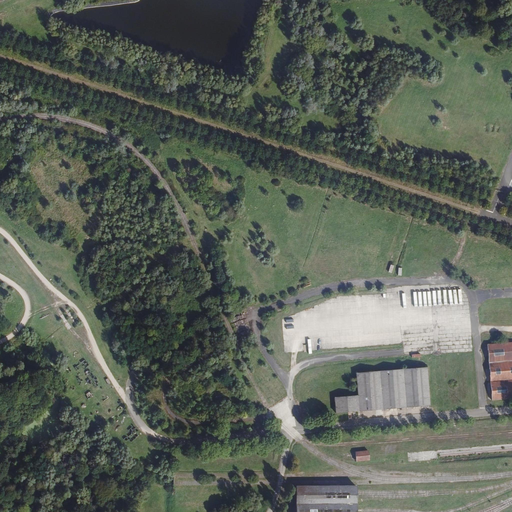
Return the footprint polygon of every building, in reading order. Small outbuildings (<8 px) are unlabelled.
[(511,342),(486,345),(491,401),(511,399),(511,342)] [(428,405),(425,367),(422,367),(421,362),(414,362),(414,368),(354,373),(356,396),(332,398),(334,413),(428,405)] [(137,433),(133,430),(129,436),(133,439),(137,433)] [(369,451),(356,452),(358,462),(370,461),(369,451)] [(294,486),(294,511),(354,511),(355,510),(354,497),(354,493),(354,485),(294,486)]
